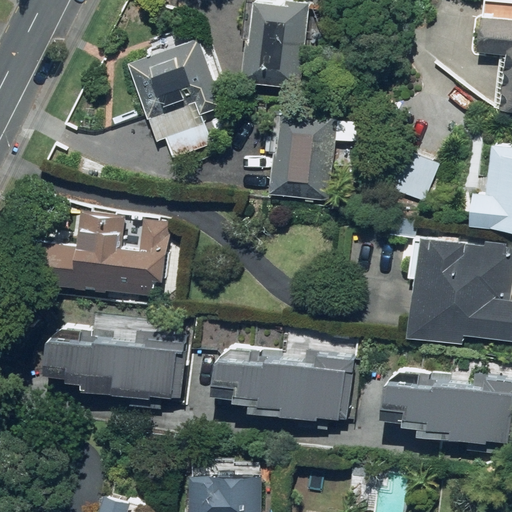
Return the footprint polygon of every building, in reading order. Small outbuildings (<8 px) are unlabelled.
[(312,52),(331,53),(333,24),(316,24),(317,0),(252,0),(248,78),(311,81),(312,52)] [(511,0),(490,0),(487,31),(505,32),(499,101),(511,102),(511,0)] [(222,92),(231,88),(206,23),(128,53),(161,139),(171,135),(180,157),(217,142),(209,120),(229,112),(222,92)] [(278,130),(273,130),(272,147),(280,148),(278,190),(338,193),(341,140),(367,141),(369,101),(291,97),(290,107),(279,106),(278,130)] [(511,137),(499,136),(494,186),(480,185),(476,221),(511,224),(511,137)] [(112,287),(112,299),(172,301),(175,216),(147,215),(146,243),(129,243),(131,214),(85,213),(84,243),(72,243),(72,233),(65,233),(64,245),(57,245),(55,285),(112,287)] [(421,273),(414,334),(470,341),(471,332),(511,337),(511,255),(510,255),(511,243),(421,232),(416,272),(421,273)] [(118,386),(117,397),(190,402),(195,333),(176,332),(177,312),(101,306),(99,333),(58,330),(55,370),(75,371),(75,375),(90,377),(90,383),(118,386)] [(326,349),(326,346),(312,345),(311,357),(225,351),(223,373),(247,374),(245,393),(259,394),(258,408),(356,415),(360,351),(326,349)] [(427,419),(426,429),(511,437),(511,370),(481,368),(480,381),(393,373),(390,409),(412,411),(412,417),(427,419)] [(266,511),(269,455),(199,452),(196,511),(266,511)] [(362,456),(304,454),(303,484),(361,486),(362,456)] [(147,511),(152,499),(115,486),(105,511),(147,511)]
